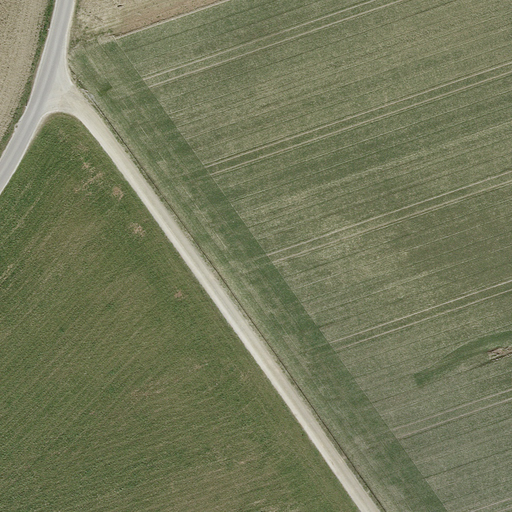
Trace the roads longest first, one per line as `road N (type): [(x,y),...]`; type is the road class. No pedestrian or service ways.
road 1 (track): [(52,77),(84,103),(371,511)]
road 2 (unclassified): [(0,179),(52,77),(68,0)]
